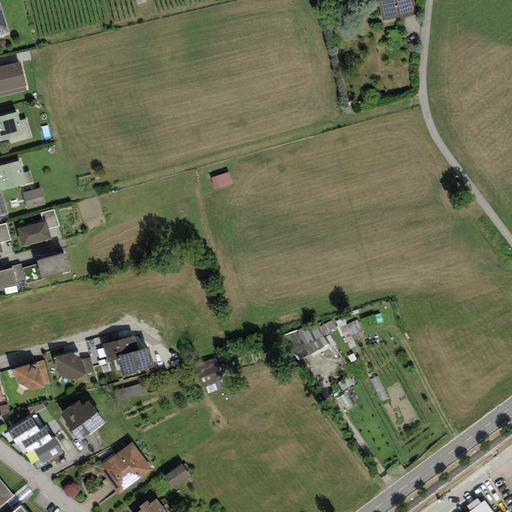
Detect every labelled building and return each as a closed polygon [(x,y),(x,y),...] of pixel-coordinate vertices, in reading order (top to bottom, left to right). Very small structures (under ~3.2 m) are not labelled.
[(377,0),(383,22),(416,14),(412,0),(377,0)] [(0,35),(9,33),(0,5),(0,35)] [(21,62),(0,67),(0,97),(26,91),(25,87),(26,87),(21,62)] [(17,112),(0,116),(0,141),(23,135),(17,112)] [(20,161),(0,166),(0,191),(26,184),(23,173),(20,161)] [(30,171),(23,173),(26,184),(33,182),(30,171)] [(212,179),(216,191),(233,185),(230,174),(212,179)] [(41,188),(22,193),(27,210),(46,204),(41,188)] [(46,221),(49,229),(59,226),(54,209),(40,213),(43,222),(46,221)] [(22,247),(51,239),(49,229),(46,221),(43,222),(17,229),(22,247)] [(0,242),(10,240),(6,223),(0,225),(0,242)] [(37,265),(41,278),(69,271),(64,254),(36,261),(37,265)] [(21,264),(11,267),(12,269),(13,268),(16,283),(25,281),(22,269),(21,264)] [(41,278),(37,265),(22,269),(25,281),(26,284),(41,280),(41,278)] [(12,269),(0,271),(0,290),(17,286),(16,283),(13,268),(12,269)] [(296,361),(312,357),(309,344),(321,341),(318,328),(289,335),(296,361)] [(135,336),(102,346),(107,362),(118,359),(119,359),(118,356),(139,350),(135,336)] [(149,347),(139,350),(118,356),(119,359),(118,359),(122,376),(155,367),(149,347)] [(314,357),(318,365),(333,357),(329,348),(314,357)] [(71,353),(54,358),(59,375),(71,381),(86,376),(85,375),(81,360),(81,359),(71,353)] [(216,356),(194,363),(197,376),(200,375),(202,386),(223,379),(216,356)] [(90,358),(81,360),(85,375),(94,372),(90,358)] [(44,360),(36,363),(37,364),(40,371),(44,385),(50,383),(44,360)] [(29,364),(13,369),(17,382),(31,391),(45,388),(44,385),(40,371),(31,366),(29,364)] [(78,401),(61,414),(72,430),(72,431),(80,442),(105,423),(89,402),(83,407),(78,401)] [(31,417),(8,430),(17,446),(22,443),(40,433),(38,431),(31,417)] [(45,427),(38,431),(40,433),(22,443),(28,454),(34,451),(52,440),(45,427)] [(54,438),(52,440),(34,451),(42,464),(62,452),(54,438)] [(118,495),(152,470),(132,443),(98,468),(118,495)] [(164,477),(172,488),(190,475),(182,464),(164,477)] [(0,511),(24,511),(20,507),(14,511),(7,502),(14,496),(0,479),(0,511)] [(471,511),(481,503),(477,498),(466,506),(471,511)] [(165,511),(157,499),(150,504),(147,500),(139,506),(141,510),(137,511),(165,511)] [(471,511),(469,511),(492,511),(484,501),(481,503),(471,511)]
